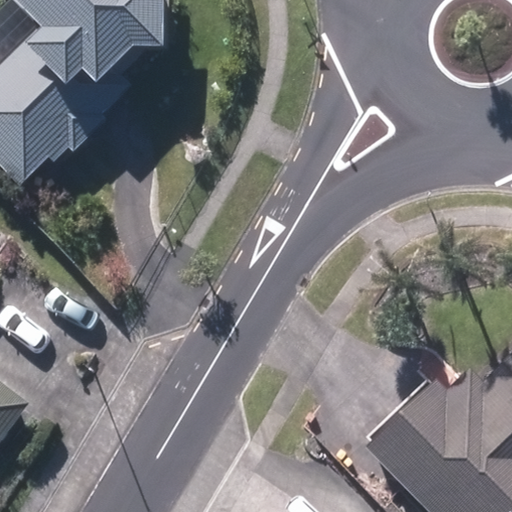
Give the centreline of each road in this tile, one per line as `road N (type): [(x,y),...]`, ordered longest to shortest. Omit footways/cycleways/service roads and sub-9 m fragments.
road 1 (residential): [(402,84),(328,178),(113,511)]
road 2 (residential): [(511,123),(469,129),(442,121),(402,84)]
